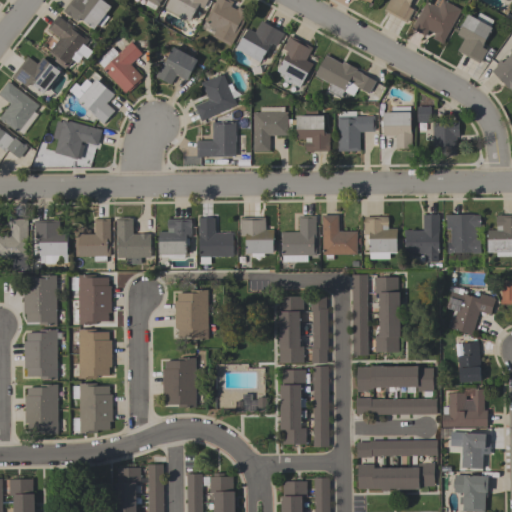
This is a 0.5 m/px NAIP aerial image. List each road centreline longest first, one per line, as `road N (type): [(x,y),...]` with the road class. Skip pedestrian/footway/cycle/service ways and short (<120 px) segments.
road 1 (residential): [(31,0),(482,104),(506,185)]
road 2 (residential): [(0,187),(511,184)]
road 3 (residential): [(0,455),(79,456),(204,432),(253,468)]
road 4 (residential): [(343,511),(340,284)]
road 5 (residential): [(140,443),(145,296)]
road 6 (residential): [(2,455),(1,326)]
